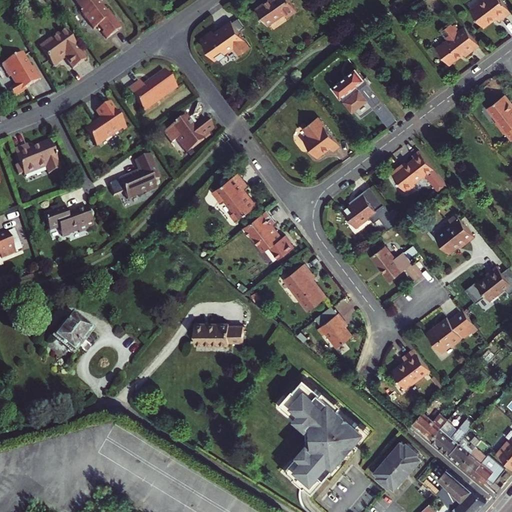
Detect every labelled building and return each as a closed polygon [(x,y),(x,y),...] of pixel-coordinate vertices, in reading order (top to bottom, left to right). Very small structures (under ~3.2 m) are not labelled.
[(100,0),(74,0),(73,2),(80,11),(79,12),(92,29),(97,25),(102,31),(100,33),(105,39),(120,28),(106,10),(105,11),(98,3),(101,1),(100,0)] [(267,0),(255,9),(261,17),(260,18),(262,21),(263,20),(266,25),(282,14),(285,17),(295,11),(287,0),(267,0)] [(501,0),(484,0),(471,10),(484,28),(498,18),(500,21),(511,13),(501,0)] [(237,53),(246,46),(241,39),(242,38),(228,19),(217,27),(219,29),(213,34),(210,31),(209,29),(197,38),(212,59),(215,58),(216,59),(223,54),(222,52),(231,46),(237,53)] [(479,45),(466,27),(458,33),(451,24),(442,30),(449,39),(437,48),(450,65),(464,54),(466,56),(479,45)] [(58,35),(57,34),(37,47),(51,67),(63,58),(71,69),(84,60),(65,31),(58,35)] [(1,64),(8,76),(9,75),(14,83),(8,87),(13,96),(25,89),(25,87),(40,78),(32,65),(30,66),(28,63),(27,64),(24,60),(26,59),(21,52),(1,64)] [(398,121),(356,68),(331,87),(341,99),(361,120),(369,113),(359,103),(365,97),(390,127),(398,121)] [(138,81),(127,89),(142,112),(175,89),(163,71),(142,86),(138,81)] [(488,107),(497,120),(496,121),(504,133),(506,131),(511,138),(511,102),(505,94),(488,107)] [(96,147),(112,136),(111,135),(116,131),(117,133),(118,134),(126,129),(114,112),(115,111),(109,102),(95,112),(99,119),(100,121),(95,124),(94,123),(94,122),(83,130),(96,147)] [(341,145),(318,116),(303,128),(309,135),(303,140),(317,158),(330,148),(333,151),(341,145)] [(185,118),(163,135),(171,146),(176,142),(177,141),(187,155),(204,143),(203,142),(210,137),(209,136),(214,132),(205,120),(195,128),(194,131),(193,132),(188,126),(189,123),(185,118)] [(29,144),(15,150),(21,164),(16,166),(20,174),(24,173),(25,175),(46,167),(49,174),(62,169),(51,141),(31,149),(29,144)] [(177,141),(176,142),(186,156),(187,155),(177,141)] [(448,185),(420,149),(413,155),(415,158),(403,167),(401,165),(392,172),(406,191),(414,185),(413,184),(427,173),(431,178),(429,179),(439,192),(448,185)] [(130,177),(119,181),(127,201),(145,193),(146,195),(157,190),(154,183),(160,180),(149,156),(135,162),(140,172),(140,174),(130,178),(130,177)] [(247,186),(239,173),(213,192),(221,203),(225,200),(234,212),(230,214),(235,221),(254,207),(241,190),(247,186)] [(357,199),(351,204),(343,210),(356,227),(371,216),(374,221),(380,216),(390,229),(399,222),(371,186),(356,197),(357,199)] [(51,207),(52,211),(44,215),(49,229),(58,226),(62,234),(78,228),(79,230),(88,227),(87,225),(93,223),(86,203),(71,209),(72,211),(67,213),(64,203),(51,207)] [(267,209),(244,227),(253,238),(255,236),(265,250),(269,247),(278,258),(294,246),(285,234),(282,237),(282,236),(280,237),(273,227),(275,226),(273,224),(276,222),(267,209)] [(452,223),(436,236),(449,253),(460,245),(461,247),(475,236),(458,214),(450,220),(452,223)] [(273,227),(280,237),(282,236),(275,226),(273,227)] [(0,256),(1,256),(2,259),(17,253),(8,232),(0,235),(0,256)] [(255,236),(253,238),(263,252),(265,250),(255,236)] [(385,245),(371,255),(390,280),(412,263),(404,251),(395,258),(385,245)] [(315,277),(305,263),(284,278),(308,310),(327,297),(313,278),(315,277)] [(503,273),(498,266),(491,271),(493,273),(488,277),(478,285),(476,283),(467,290),(477,304),(487,296),(491,301),(506,289),(511,295),(511,294),(511,267),(511,266),(503,273)] [(322,325),(338,312),(332,305),(316,317),(322,325)] [(464,309),(450,319),(448,317),(436,326),(435,324),(427,331),(440,348),(450,341),(452,343),(462,336),(460,334),(475,323),(464,309)] [(351,336),(345,327),(340,321),(344,318),(339,312),(338,312),(322,325),(318,328),(322,334),(325,332),(337,347),(351,336)] [(72,315),(52,339),(73,356),(92,332),(80,322),(72,315)] [(348,325),(344,318),(340,321),(345,327),(348,325)] [(83,319),(80,322),(92,332),(95,328),(83,319)] [(195,322),(195,344),(230,344),(230,342),(244,342),(244,325),(230,325),(230,323),(195,322)] [(431,370),(415,348),(403,357),(406,361),(393,370),(406,388),(431,370)] [(315,490),(366,430),(306,378),(297,389),(295,388),(284,401),(285,402),(284,403),(309,426),(311,423),(314,426),(315,442),(313,445),(311,443),(289,468),(315,490)] [(413,423),(431,439),(448,420),(440,413),(434,421),(423,412),(413,423)] [(431,439),(450,455),(465,437),(475,424),(468,418),(458,429),(448,420),(431,439)] [(481,440),(476,435),(471,440),(473,442),(477,445),(481,440)] [(473,449),(470,446),(468,445),(470,442),(465,437),(450,455),(461,464),(473,449)] [(510,439),(497,454),(511,466),(511,439),(511,440),(510,439)] [(461,464),(472,474),(487,457),(480,450),(486,444),(481,440),(477,445),(473,449),(461,464)] [(397,488),(423,457),(419,454),(421,452),(409,442),(407,444),(403,441),(377,472),(381,475),(379,477),(391,487),(393,485),(397,488)] [(506,471),(488,456),(487,457),(472,474),(484,484),(488,480),(493,485),(506,471)] [(437,494),(445,502),(454,511),(476,511),(487,500),(469,485),(448,468),(439,479),(446,485),(437,494)] [(454,511),(445,502),(437,511),(438,511),(454,511)] [(438,511),(437,511),(430,503),(421,511),(438,511)]
